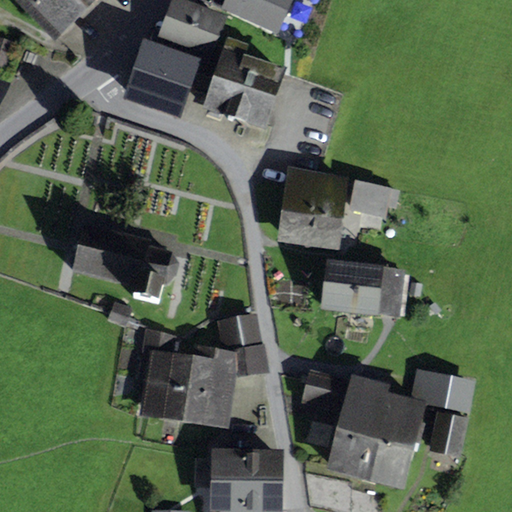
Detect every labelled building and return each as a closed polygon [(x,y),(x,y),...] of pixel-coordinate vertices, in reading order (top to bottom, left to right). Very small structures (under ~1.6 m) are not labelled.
[(21,0),(54,34),(82,7),(74,0),(21,0)] [(202,52),(211,55),(223,25),(211,20),(214,14),(179,0),(178,0),(161,43),(200,58),(202,52)] [(201,0),(271,33),(285,0),(201,0)] [(0,40),(0,69),(2,70),(11,44),(0,40)] [(207,109),(264,128),(283,74),(242,60),(245,50),(229,45),(220,70),(210,98),(207,109)] [(148,49),(131,97),(178,113),(187,87),(190,76),(194,66),(190,64),(148,49)] [(210,98),(220,70),(192,59),(190,64),(194,66),(190,76),(198,78),(195,89),(194,92),(210,98)] [(187,87),(195,89),(198,78),(190,76),(187,87)] [(284,238),(334,246),(345,182),(295,174),(284,238)] [(383,215),(385,205),(395,207),(397,193),(358,185),(353,209),(383,215)] [(163,285),(167,286),(175,278),(177,267),(172,256),(147,250),(149,244),(83,228),(73,272),(136,287),(133,298),(158,304),(163,285)] [(395,316),(401,274),(332,266),(326,308),(395,316)] [(112,314),(109,321),(125,327),(127,322),(131,310),(116,304),(112,314)] [(225,354),(232,353),(259,348),(254,319),(220,324),(225,354)] [(146,351),(171,354),(173,341),(149,332),(146,351)] [(232,353),(228,376),(236,374),(264,371),(259,348),(232,353)] [(153,357),(143,412),(198,420),(209,352),(197,350),(195,362),(153,357)] [(227,390),(225,390),(228,376),(232,353),(225,354),(209,352),(198,420),(222,424),(226,393),(227,390)] [(226,393),(233,394),(236,374),(228,376),(225,390),(227,390),(226,393)] [(330,467),(371,477),(392,396),(386,395),(388,389),(352,380),(351,386),(312,376),(306,400),(345,410),(330,467)] [(417,376),(412,402),(422,404),(468,414),(473,388),(417,376)] [(412,402),(392,396),(371,477),(400,485),(412,440),(418,441),(422,427),(416,425),(422,404),(412,402)] [(440,414),(432,450),(459,455),(467,420),(440,414)] [(266,452),(218,451),(217,489),(263,490),(264,485),(281,485),(281,460),(266,459),(266,452)] [(260,511),(259,511),(280,511),(281,485),(264,485),(263,490),(217,489),(217,510),(260,511)]
